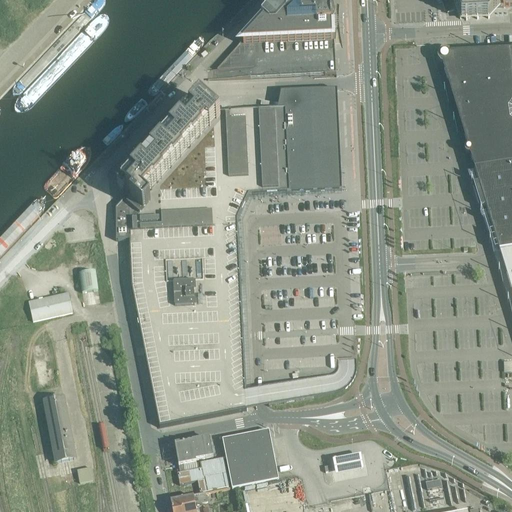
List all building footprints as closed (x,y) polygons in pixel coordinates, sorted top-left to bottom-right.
[(217,71),(217,72),(217,81),(233,80),(244,80),(336,76),(335,45),(335,43),(336,40),(336,39),(336,36),(336,35),(336,34),(335,33),(335,32),(334,30),(333,29),(331,28),(330,27),(329,27),(328,27),(327,27),(324,27),(323,21),(327,21),(329,20),(330,19),(332,18),(333,17),(334,15),(334,14),(335,13),(335,12),(335,10),(334,9),(334,8),(334,6),(333,3),(332,0),(280,0),(257,25),(257,26),(256,27),(255,28),(255,29),(254,30),(253,31),(252,33),(251,34),(250,35),(249,36),(245,39),(243,41),(242,42),(241,44),(238,48),(217,71)] [(453,0),(461,22),(489,20),(500,9),(503,8),(504,7),(511,0),(453,0)] [(511,0),(504,7),(503,8),(511,7),(511,0)] [(198,41),(150,89),(158,95),(204,46),(198,41)] [(441,63),(474,170),(511,164),(511,51),(447,55),(446,56),(446,55),(445,55),(444,55),(443,55),(442,56),(441,56),(441,57),(440,58),(440,59),(441,60),(441,61),(442,62),(441,63)] [(123,201),(115,209),(116,242),(129,242),(131,288),(142,342),(159,429),(189,423),(247,412),(247,411),(247,408),(246,393),(246,390),(244,339),(242,300),(238,221),(249,196),(262,195),(279,194),(342,191),(337,91),(313,92),(281,93),(277,110),(238,112),(215,113),(216,115),(217,115),(202,132),(203,133),(194,143),(193,142),(182,153),(184,155),(175,164),(173,163),(163,175),(164,176),(155,186),(154,184),(141,199),(143,201),(145,199),(151,204),(139,216),(124,202),(123,201)] [(127,179),(121,186),(130,194),(124,200),(123,201),(124,202),(139,216),(151,204),(145,199),(143,201),(141,199),(154,184),(155,186),(164,176),(163,175),(173,163),(175,164),(184,155),(182,153),(193,142),(194,143),(203,133),(202,132),(217,115),(216,115),(215,113),(210,108),(200,99),(194,106),(191,104),(124,177),(127,179)] [(499,253),(511,251),(511,164),(474,170),(479,185),(475,186),(482,209),(486,208),(499,253)] [(100,271),(96,242),(67,245),(70,275),(100,271)] [(511,295),(511,251),(499,253),(511,295)] [(79,283),(80,295),(104,292),(102,280),(79,283)] [(29,303),(33,323),(73,315),(68,295),(29,303)] [(33,364),(38,388),(56,385),(51,361),(33,364)] [(310,380),(265,389),(269,406),(314,397),(313,395),(310,380)] [(75,461),(65,408),(64,399),(45,403),(56,464),(75,461)] [(269,432),(222,441),(226,459),(232,488),(232,491),(237,490),(279,481),(274,456),(269,432)] [(213,459),(210,440),(192,444),(196,462),(206,460),(213,459)] [(175,447),(179,468),(196,464),(196,462),(192,444),(175,447)] [(201,470),(178,475),(180,486),(198,483),(200,497),(204,496),(203,494),(232,488),(226,459),(200,464),(201,470)] [(77,472),(80,485),(94,482),(92,470),(77,472)] [(200,497),(171,503),(172,511),(195,511),(194,505),(206,503),(205,496),(204,496),(200,497)]
